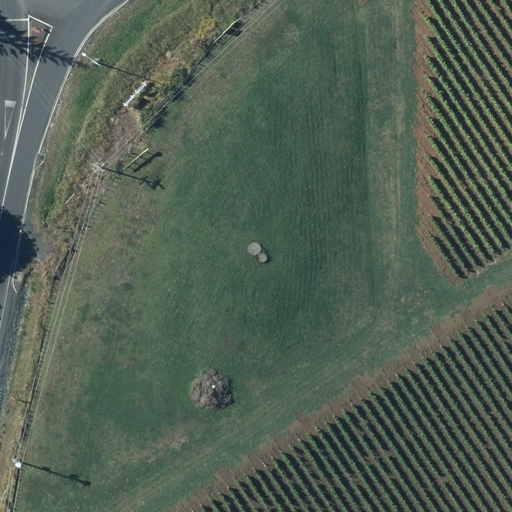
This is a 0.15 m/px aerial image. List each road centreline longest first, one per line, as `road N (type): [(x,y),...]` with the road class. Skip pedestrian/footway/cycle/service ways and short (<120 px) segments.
road 1 (tertiary): [(85,0),(10,168)]
road 2 (tertiary): [(10,168),(13,0)]
